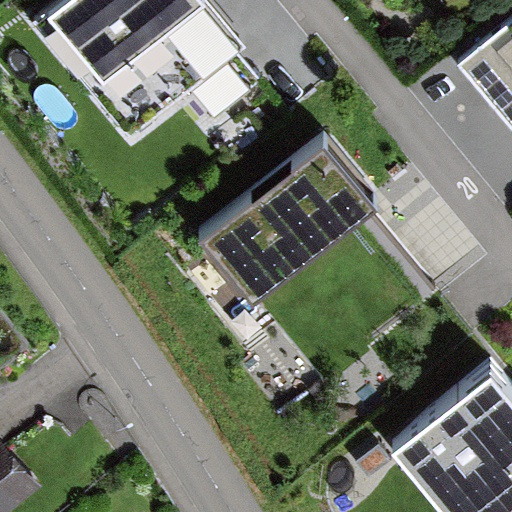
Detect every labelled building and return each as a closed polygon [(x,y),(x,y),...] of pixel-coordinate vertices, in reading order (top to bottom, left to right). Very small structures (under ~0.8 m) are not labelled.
[(249,30),(224,0),(49,0),(147,115),(249,30)] [(511,34),(504,41),(489,24),(461,50),(511,106),(511,34)] [(393,200),(321,117),(201,221),(273,303),(393,200)] [(491,511),(511,495),(511,369),(493,347),(394,427),(463,511),(491,511)] [(0,431),(0,511),(3,511),(41,482),(0,431)]
